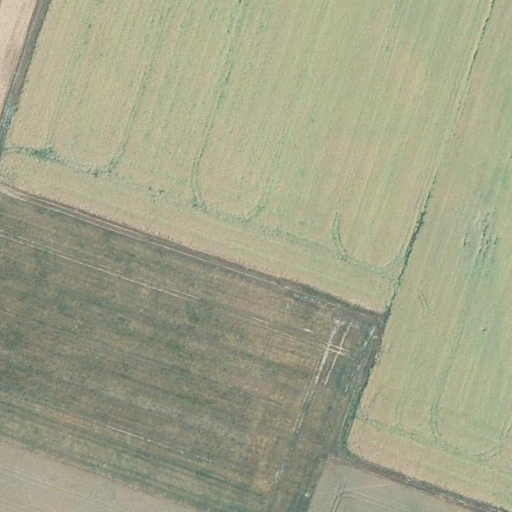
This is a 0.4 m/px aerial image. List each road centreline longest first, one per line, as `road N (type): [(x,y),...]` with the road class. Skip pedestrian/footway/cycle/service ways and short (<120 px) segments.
road 1 (track): [(0,191),(378,316),(384,327),(345,436),(349,463),(486,511)]
road 2 (track): [(0,146),(48,0)]
